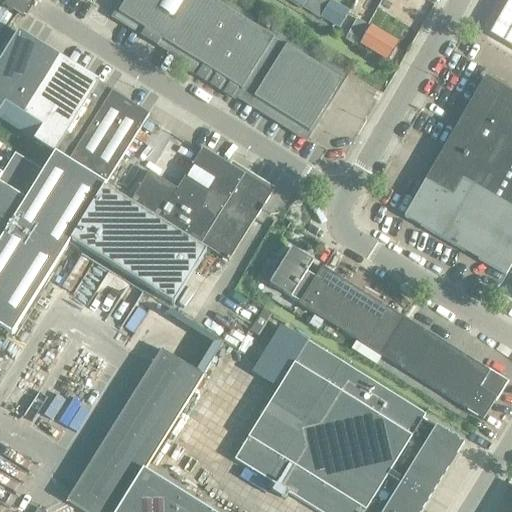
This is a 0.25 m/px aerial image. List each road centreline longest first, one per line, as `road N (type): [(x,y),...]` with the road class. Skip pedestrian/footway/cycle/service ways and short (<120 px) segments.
road 1 (unclassified): [(343,196),(35,6)]
road 2 (unclassified): [(511,339),(332,232),(343,196)]
road 3 (unclassified): [(343,196),(383,141),(460,0)]
